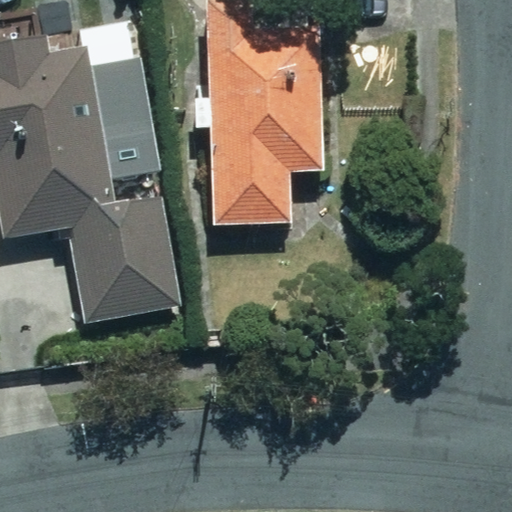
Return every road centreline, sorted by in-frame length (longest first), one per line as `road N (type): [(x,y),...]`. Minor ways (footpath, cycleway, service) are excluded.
road 1 (residential): [(471,451),(326,446),(209,454),(71,468),(0,488)]
road 2 (residential): [(471,451),(487,0)]
